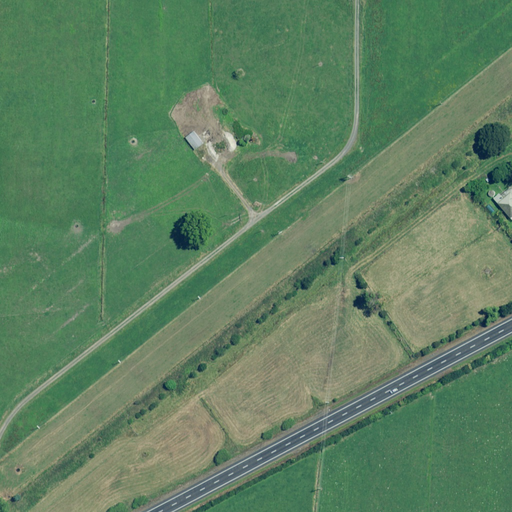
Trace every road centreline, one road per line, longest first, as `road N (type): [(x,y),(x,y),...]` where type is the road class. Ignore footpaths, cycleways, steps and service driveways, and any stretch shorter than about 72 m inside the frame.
road 1 (primary): [(511,327),(163,511)]
road 2 (unclassified): [(255,221),(35,392),(0,436)]
